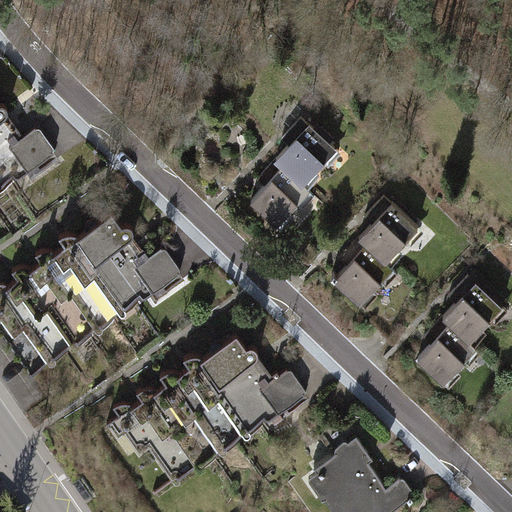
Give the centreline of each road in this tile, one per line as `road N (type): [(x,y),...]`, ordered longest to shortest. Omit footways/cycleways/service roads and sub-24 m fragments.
road 1 (residential): [(511,511),(66,87),(0,12)]
road 2 (track): [(381,0),(511,107)]
